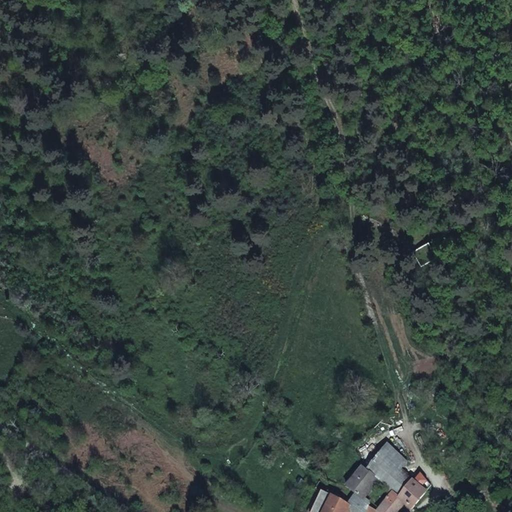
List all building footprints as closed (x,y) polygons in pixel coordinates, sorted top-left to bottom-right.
[(412,248),(418,262),(434,254),(428,241),(412,248)] [(391,490),(396,495),(412,480),(401,469),(406,460),(383,444),(367,468),(377,477),(391,490)] [(377,477),(367,468),(363,464),(346,483),(354,490),(359,496),(377,477)] [(412,480),(396,495),(403,501),(409,507),(424,492),(412,480)] [(333,493),(322,490),(312,511),(341,511),(339,510),(345,504),(333,493)] [(361,511),(367,502),(359,496),(354,490),(345,504),(353,511),(361,511)] [(392,511),(403,501),(396,495),(391,490),(375,510),(376,511),(392,511)] [(373,511),(375,510),(367,502),(361,511),(373,511)]
